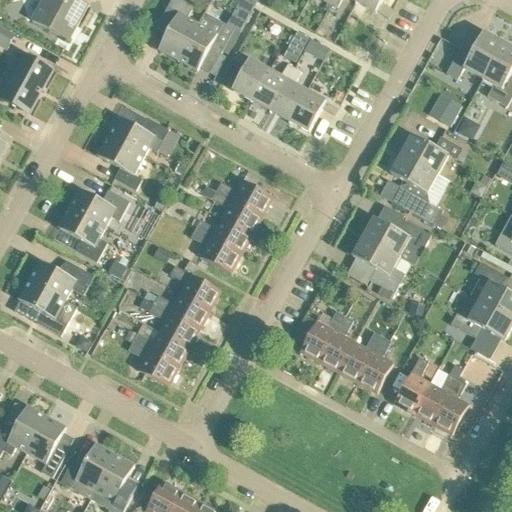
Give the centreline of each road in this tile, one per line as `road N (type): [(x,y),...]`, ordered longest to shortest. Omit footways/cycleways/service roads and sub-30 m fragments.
road 1 (unclassified): [(333,190),(101,63)]
road 2 (unclassified): [(242,358),(458,475)]
road 3 (unclassified): [(192,446),(0,341)]
road 4 (unclassified): [(333,190),(441,0)]
road 5 (unclassified): [(0,244),(101,63)]
road 6 (unclassified): [(242,358),(333,190)]
road 7 (unclassified): [(307,511),(192,446)]
